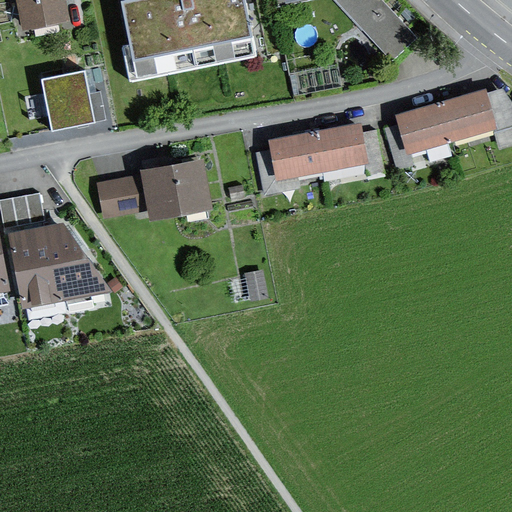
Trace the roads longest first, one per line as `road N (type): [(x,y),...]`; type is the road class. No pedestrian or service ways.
road 1 (residential): [(497,35),(432,85),(0,166)]
road 2 (track): [(293,511),(47,157)]
